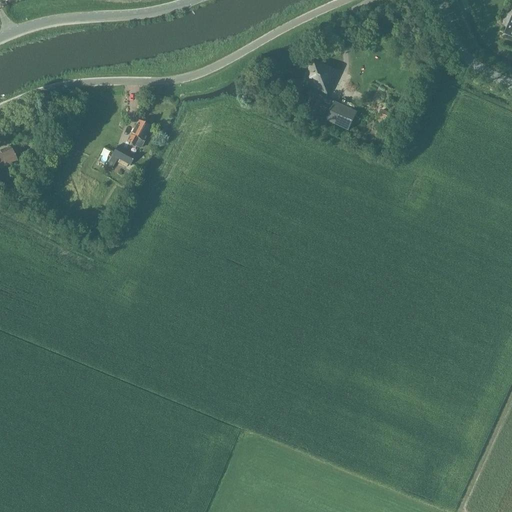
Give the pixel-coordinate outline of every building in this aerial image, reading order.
[(335,78),(333,78),(336,72),(312,60),(301,84),(315,91),(305,112),(316,117),(335,78)] [(357,113),(335,102),(326,121),(349,131),(357,113)] [(382,111),(391,115),(395,107),(386,103),(382,111)] [(391,115),(382,111),(379,117),(389,121),(391,115)] [(144,142),(142,141),(150,127),(149,126),(150,125),(149,123),(146,121),(143,122),(143,123),(138,121),(131,135),(128,142),(140,149),(144,142)] [(325,124),(319,121),(316,127),(322,130),(325,124)] [(0,171),(17,162),(9,147),(0,151),(0,171)] [(135,156),(117,147),(112,157),(109,163),(114,165),(117,159),(130,166),(135,156)] [(23,172),(18,163),(11,166),(15,175),(23,172)]
